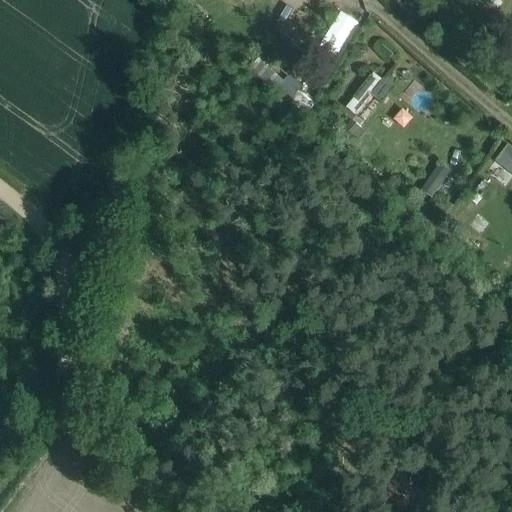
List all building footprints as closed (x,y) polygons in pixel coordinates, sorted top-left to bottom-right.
[(322,41),(341,53),(362,20),(343,8),(322,41)] [(258,59),(250,70),(307,117),(317,105),(300,91),(303,87),(289,77),(285,82),(258,59)] [(374,75),(348,106),(359,114),(383,82),(374,75)] [(352,120),(345,129),(355,139),(363,129),(352,120)] [(457,169),(471,156),(459,142),(444,155),(457,169)] [(440,164),(421,191),(433,199),(452,172),(440,164)] [(484,251),(493,241),(468,221),(485,201),(471,188),(453,209),(468,222),(460,231),(484,251)]
